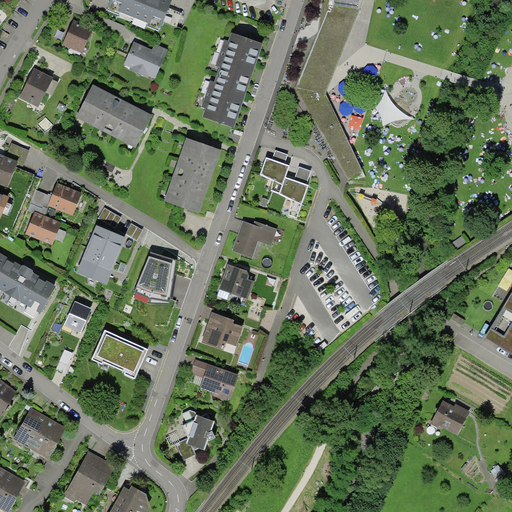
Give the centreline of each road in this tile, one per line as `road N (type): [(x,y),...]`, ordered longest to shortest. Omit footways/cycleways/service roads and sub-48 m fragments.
road 1 (residential): [(325,181),(245,416),(219,458),(174,489)]
road 2 (residential): [(135,457),(256,138)]
road 3 (track): [(332,414),(384,345),(393,312),(393,282),(372,248)]
road 4 (residential): [(256,138),(297,0)]
